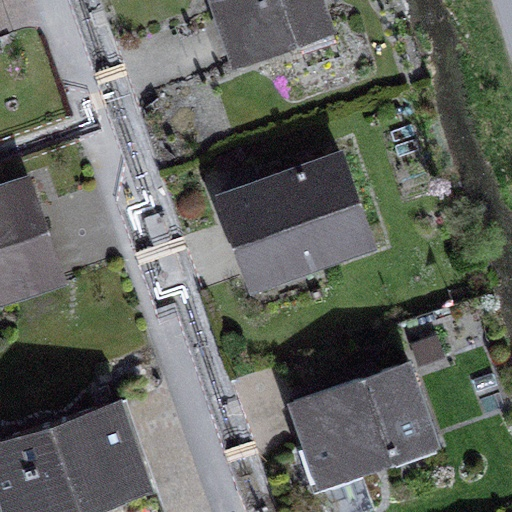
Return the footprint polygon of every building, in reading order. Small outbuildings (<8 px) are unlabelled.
[(303,53),(336,42),(321,0),(215,0),(236,59),(298,38),(303,53)] [(307,252),(311,263),(372,240),(339,151),(223,194),(252,273),(307,252)] [(0,298),(64,276),(33,187),(0,198),(0,298)] [(252,273),(258,291),(313,271),(311,263),(307,252),(252,273)] [(393,453),(434,439),(407,363),(294,402),(308,443),(317,440),(329,475),(359,465),(393,453)] [(165,511),(126,398),(109,404),(114,417),(124,445),(133,442),(157,511),(165,511)] [(81,511),(157,511),(133,442),(124,445),(114,417),(109,404),(0,441),(0,484),(9,511),(27,511),(75,495),(81,511)] [(393,453),(397,464),(437,450),(434,439),(393,453)] [(368,511),(375,510),(359,465),(329,475),(317,440),(308,443),(298,447),(314,492),(322,490),(329,511),(368,511)] [(81,511),(75,495),(27,511),(81,511)]
